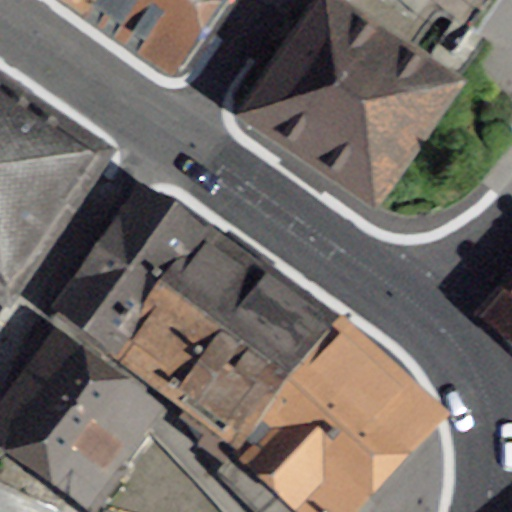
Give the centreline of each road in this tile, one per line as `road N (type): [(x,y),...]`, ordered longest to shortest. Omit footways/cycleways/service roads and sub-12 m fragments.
road 1 (secondary): [(173,136),(420,318)]
road 2 (secondary): [(420,318),(465,366),(481,399),(490,441),(484,511)]
road 3 (secondary): [(0,13),(173,136)]
road 4 (unclassified): [(173,136),(261,0)]
road 5 (residential): [(420,318),(511,213)]
